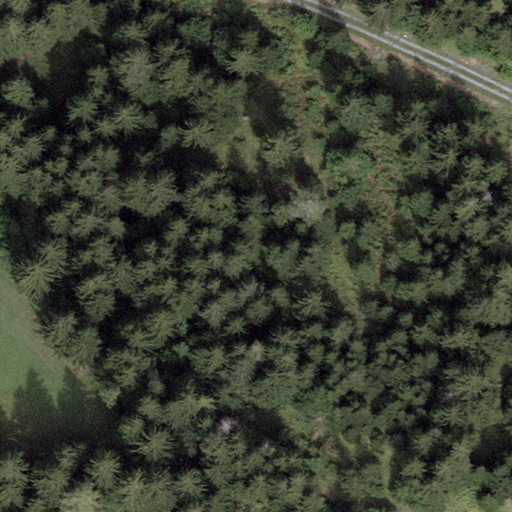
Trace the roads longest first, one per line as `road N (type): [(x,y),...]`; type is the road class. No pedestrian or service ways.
road 1 (track): [(44,312),(329,491),(399,511)]
road 2 (track): [(289,0),(511,101)]
